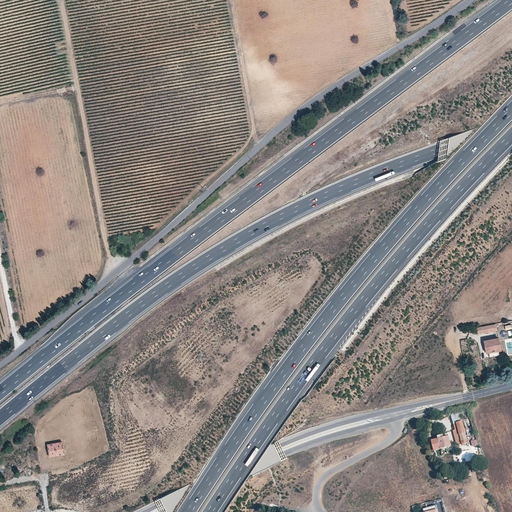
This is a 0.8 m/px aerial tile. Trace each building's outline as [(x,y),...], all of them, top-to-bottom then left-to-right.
[(497,331),(495,323),(476,327),(478,334),(497,331)] [(498,337),(483,340),(485,353),(501,350),(498,337)] [(456,423),(462,421),(460,414),(451,416),(454,426),(457,425),(456,423)] [(466,434),(462,421),(456,423),(457,425),(454,426),(455,430),(458,429),(462,444),(468,442),(467,440),(466,434)] [(431,440),(434,450),(451,445),(448,436),(442,437),(431,440)] [(62,441),(47,444),(49,456),(65,454),(62,441)]
